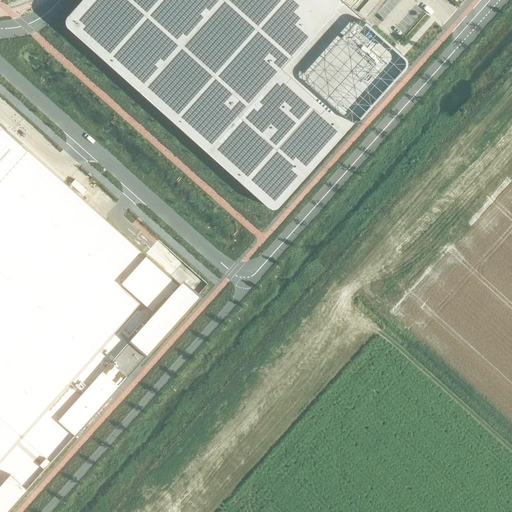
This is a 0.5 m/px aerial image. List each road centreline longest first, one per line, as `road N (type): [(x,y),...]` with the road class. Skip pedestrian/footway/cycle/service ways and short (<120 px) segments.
road 1 (unknown): [(146,511),(511,92)]
road 2 (unclassified): [(249,271),(502,0)]
road 3 (unclassified): [(249,271),(222,265),(0,64)]
road 4 (unclassified): [(45,511),(241,292),(249,271)]
